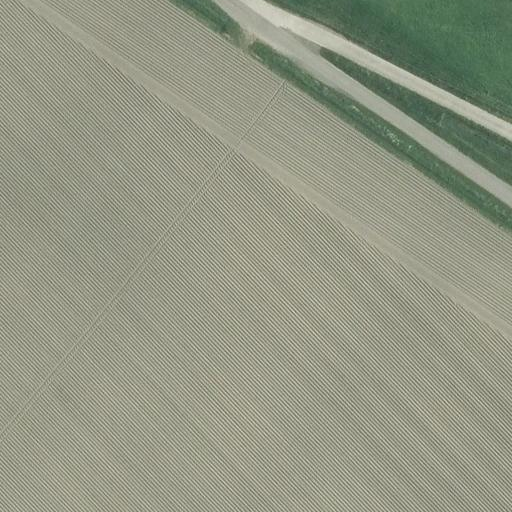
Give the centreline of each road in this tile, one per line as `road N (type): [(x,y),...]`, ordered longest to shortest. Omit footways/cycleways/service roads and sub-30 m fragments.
road 1 (unclassified): [(511,200),(253,16)]
road 2 (unclassified): [(253,16),(292,21),(511,131)]
